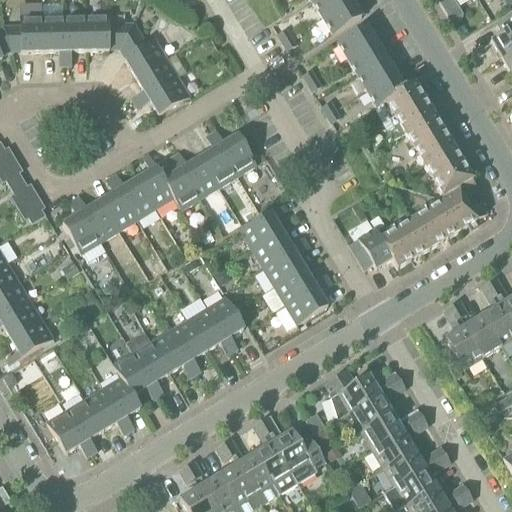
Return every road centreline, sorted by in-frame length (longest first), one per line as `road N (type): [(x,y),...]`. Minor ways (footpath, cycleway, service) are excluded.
road 1 (residential): [(377,322),(312,215),(329,193),(257,76)]
road 2 (residential): [(133,469),(377,322)]
road 3 (residential): [(487,511),(377,322)]
road 4 (residential): [(511,179),(402,0)]
road 5 (residential): [(129,149),(47,200),(1,123)]
road 6 (residential): [(129,149),(106,108),(83,100),(35,98),(1,123)]
road 7 (residential): [(377,322),(511,240)]
road 8 (residential): [(129,149),(257,76)]
